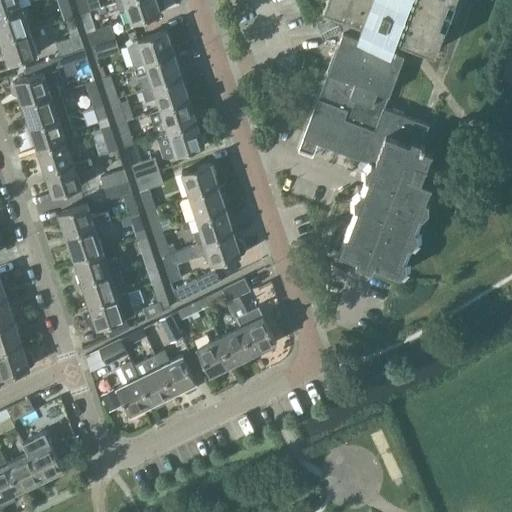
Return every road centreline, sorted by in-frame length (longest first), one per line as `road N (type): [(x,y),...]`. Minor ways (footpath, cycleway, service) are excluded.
road 1 (residential): [(102,453),(130,455),(267,392),(308,364),(302,319),(199,0)]
road 2 (residential): [(69,367),(0,152)]
